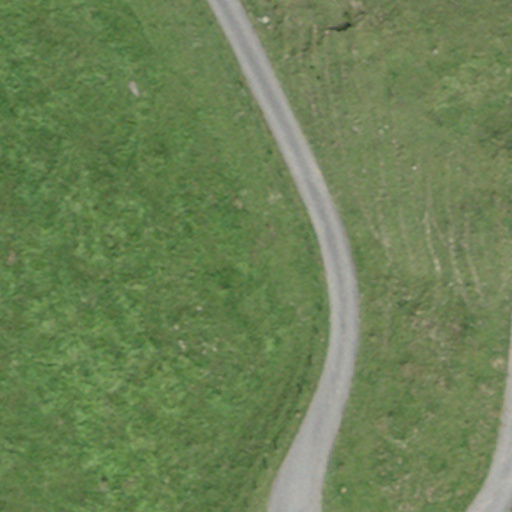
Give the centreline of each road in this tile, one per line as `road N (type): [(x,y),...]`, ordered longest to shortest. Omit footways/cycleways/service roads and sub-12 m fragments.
road 1 (track): [(221,0),(332,232),(341,282),(343,356),(296,511)]
road 2 (track): [(511,395),(504,457),(474,511)]
